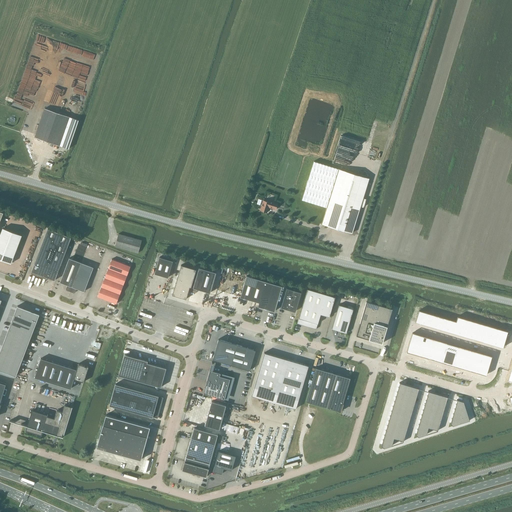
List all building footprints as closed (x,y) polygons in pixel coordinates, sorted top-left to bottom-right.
[(35,137),(59,146),(68,149),(78,120),(45,108),(35,137)] [(337,148),(333,162),(338,164),(342,149),(337,148)] [(327,208),(339,169),(314,161),(302,200),(327,208)] [(352,233),(369,178),(340,169),(323,224),(352,233)] [(261,207),(260,210),(262,211),(263,212),(264,212),(265,212),(267,212),(268,209),(268,208),(270,207),(275,209),(275,210),(276,210),(278,203),(270,201),(270,202),(263,200),(262,204),(263,205),(260,206),(261,207)] [(0,259),(11,263),(22,235),(3,228),(0,235),(0,259)] [(48,229),(31,272),(55,280),(71,237),(48,229)] [(115,247),(138,253),(142,240),(119,234),(115,247)] [(160,257),(155,274),(168,278),(173,261),(160,257)] [(84,292),(93,267),(69,258),(60,282),(67,285),(66,289),(67,290),(74,293),(75,292),(77,289),(84,292)] [(97,297),(116,304),(131,266),(112,259),(97,297)] [(173,295),(188,299),(196,269),(183,265),(179,277),(178,277),(173,295)] [(193,288),(210,293),(216,272),(199,267),(193,288)] [(240,297),(259,302),(265,281),(247,276),(240,297)] [(265,281),(259,302),(258,306),(275,311),(282,286),(265,281)] [(295,311),(301,292),(287,288),(281,307),(295,311)] [(307,289),(297,323),(306,326),(306,325),(308,326),(307,327),(316,329),(321,314),(329,317),(335,297),(307,289)] [(392,309),(367,301),(356,336),(382,343),(392,309)] [(353,309),(339,305),(332,329),(346,333),(353,309)] [(0,369),(16,376),(40,315),(18,306),(0,352),(0,369)] [(457,316),(456,321),(419,310),(415,322),(502,347),(507,331),(457,316)] [(407,352),(486,375),(491,356),(412,333),(407,352)] [(255,352),(247,350),(218,342),(212,362),(249,373),(255,352)] [(163,380),(165,375),(167,368),(148,362),(148,361),(125,354),(119,375),(138,380),(161,387),(163,380)] [(308,368),(264,355),(251,398),(295,411),(308,368)] [(84,382),(89,367),(79,364),(77,370),(41,359),(35,378),(71,389),(74,379),(84,382)] [(340,414),(350,381),(315,371),(305,404),(340,414)] [(203,396),(224,402),(230,381),(220,379),(220,376),(210,373),(203,396)] [(403,380),(385,443),(387,445),(395,443),(397,435),(407,438),(422,386),(403,380)] [(116,384),(115,384),(112,394),(110,402),(109,405),(116,407),(122,409),(128,410),(134,412),(140,414),(147,416),(153,417),(158,418),(161,408),(163,397),(159,396),(153,394),(146,392),(140,390),(134,389),(128,387),(122,385),(116,384)] [(419,432),(422,434),(429,432),(432,425),(441,428),(451,395),(432,389),(419,432)] [(473,418),(467,399),(460,397),(453,421),(456,423),(473,418)] [(27,425),(9,420),(9,421),(26,426),(25,431),(41,436),(42,431),(62,437),(63,436),(61,436),(62,433),(63,434),(72,407),(66,405),(64,404),(62,412),(56,410),(54,418),(47,416),(47,414),(31,409),(27,425)] [(219,432),(226,408),(211,404),(205,428),(219,432)] [(103,429),(101,434),(96,452),(140,464),(147,442),(147,441),(147,439),(149,432),(106,420),(105,420),(103,429)] [(186,457),(182,469),(191,472),(197,474),(206,476),(215,444),(218,434),(197,428),(194,427),(193,430),(192,435),(191,438),(190,442),(187,451),(186,457)] [(219,451),(213,471),(222,474),(224,468),(232,470),(236,456),(219,451)]
